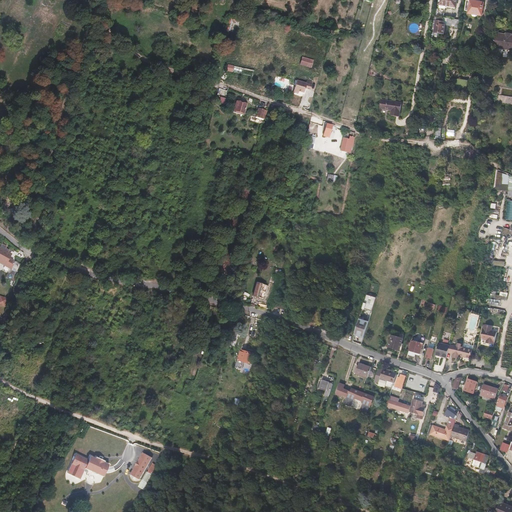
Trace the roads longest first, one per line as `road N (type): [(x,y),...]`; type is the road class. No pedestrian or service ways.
road 1 (residential): [(0,230),(28,251),(98,276),(280,317),(441,380)]
road 2 (track): [(96,0),(100,21),(156,66),(377,136),(467,143),(496,164)]
road 3 (residential): [(0,380),(132,436)]
